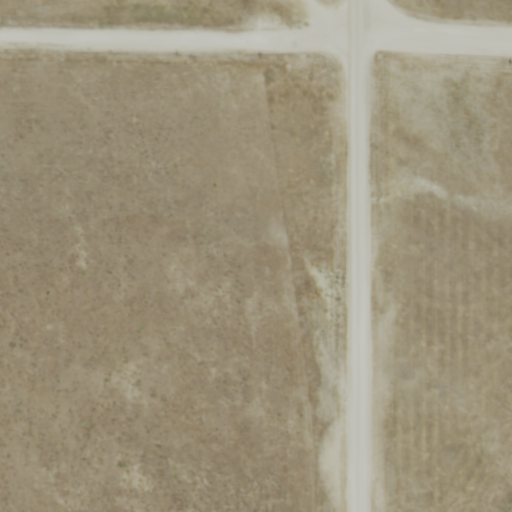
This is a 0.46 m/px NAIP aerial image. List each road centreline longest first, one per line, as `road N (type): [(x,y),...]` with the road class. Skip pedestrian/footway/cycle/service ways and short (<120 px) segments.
road 1 (residential): [(357,42),(358,511)]
road 2 (residential): [(357,42),(511,44)]
